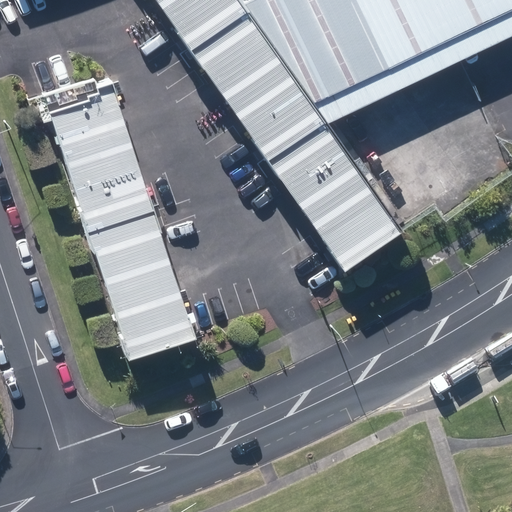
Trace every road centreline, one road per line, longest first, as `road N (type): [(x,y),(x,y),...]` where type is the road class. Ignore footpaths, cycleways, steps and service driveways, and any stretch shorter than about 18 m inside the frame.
road 1 (secondary): [(75,487),(213,444),(407,351),(511,287)]
road 2 (unclassified): [(0,262),(75,487)]
